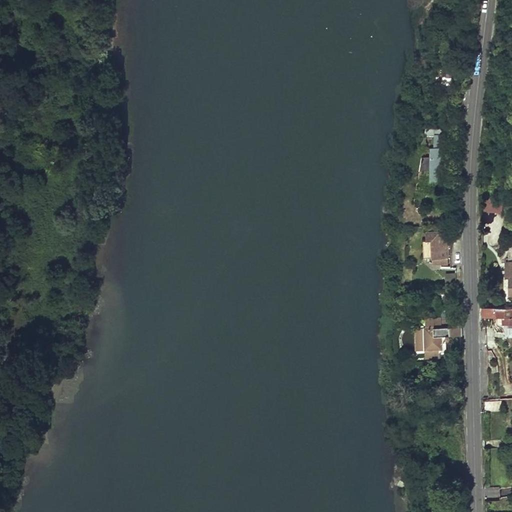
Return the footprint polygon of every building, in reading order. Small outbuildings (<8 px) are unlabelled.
[(459,58),(447,56),(444,73),(453,75),(452,77),(456,78),(459,58)] [(442,133),(432,134),(433,147),(429,147),(430,173),(434,173),(434,181),(444,180),(442,133)] [(490,197),(486,197),(485,210),(504,211),(504,201),(490,200),(490,197)] [(444,231),(426,232),(426,240),(431,240),(432,256),(448,255),(447,231),(449,231),(449,229),(452,228),(452,226),(449,227),(444,228),(444,231)] [(511,306),(511,307),(481,306),(482,316),(503,316),(503,323),(511,322),(511,306)] [(461,327),(425,327),(425,350),(447,349),(447,341),(450,339),(452,337),(461,337),(461,327)] [(502,400),(482,401),(483,410),(502,409),(502,400)]
